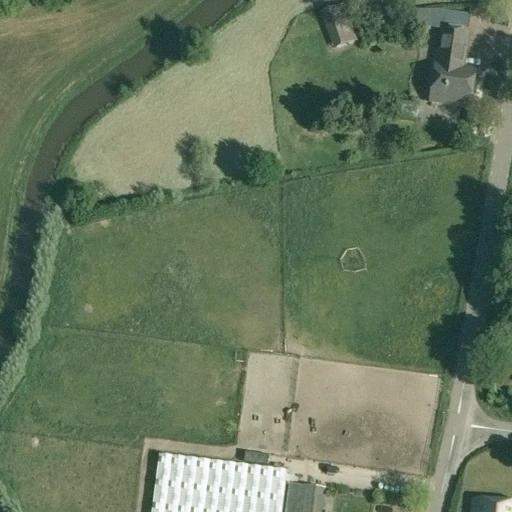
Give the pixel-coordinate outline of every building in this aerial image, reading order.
[(342,9),(323,15),(330,35),(349,28),(342,9)] [(293,51),(319,45),(314,25),(288,31),(293,51)] [(429,30),(416,28),(415,37),(428,38),(429,30)] [(475,72),(464,70),(466,54),(469,34),(441,30),(438,51),(436,67),(435,67),(430,103),(470,109),(475,72)] [(286,134),(297,130),(291,117),(280,122),(286,134)] [(321,511),(325,492),(302,488),(289,487),(285,511),(281,511),(287,473),(159,458),(151,511),(321,511)] [(511,511),(511,504),(472,502),(471,511),(511,511)]
